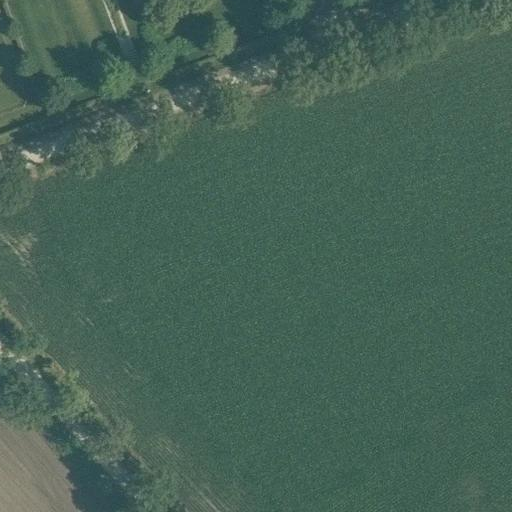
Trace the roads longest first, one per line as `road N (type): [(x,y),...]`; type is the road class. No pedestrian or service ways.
road 1 (unclassified): [(458,0),(0,172)]
road 2 (unclassified): [(162,511),(0,327)]
